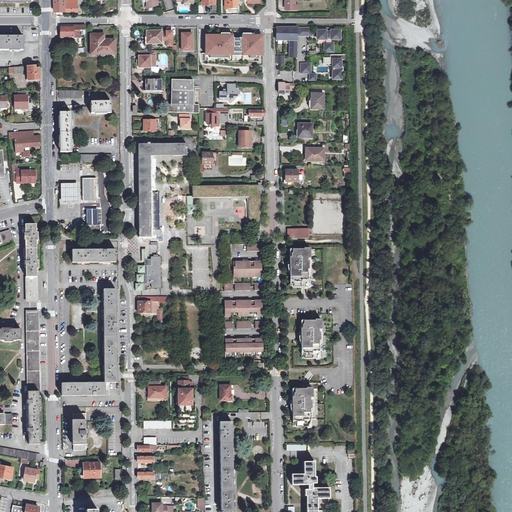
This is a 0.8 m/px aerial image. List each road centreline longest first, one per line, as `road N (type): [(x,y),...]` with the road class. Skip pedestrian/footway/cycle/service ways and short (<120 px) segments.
road 1 (residential): [(278,511),(270,20)]
road 2 (residential): [(132,511),(124,20)]
road 3 (tertiary): [(49,206),(54,500)]
road 4 (tertiary): [(46,19),(49,206)]
road 5 (residential): [(124,20),(270,20)]
